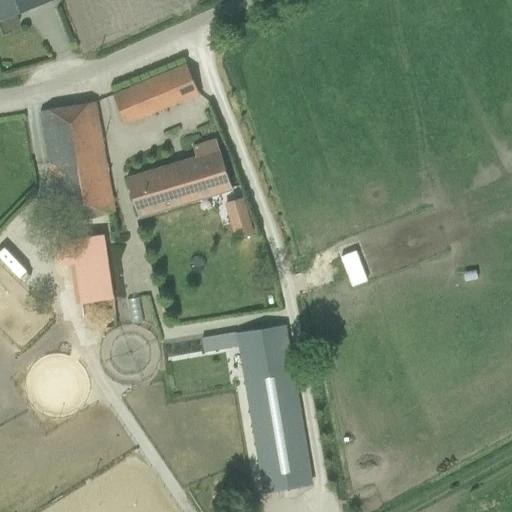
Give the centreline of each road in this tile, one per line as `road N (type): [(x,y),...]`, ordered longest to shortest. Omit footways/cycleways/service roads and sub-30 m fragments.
road 1 (track): [(192,25),(267,236),(328,511)]
road 2 (unclassified): [(249,0),(39,92),(0,100)]
